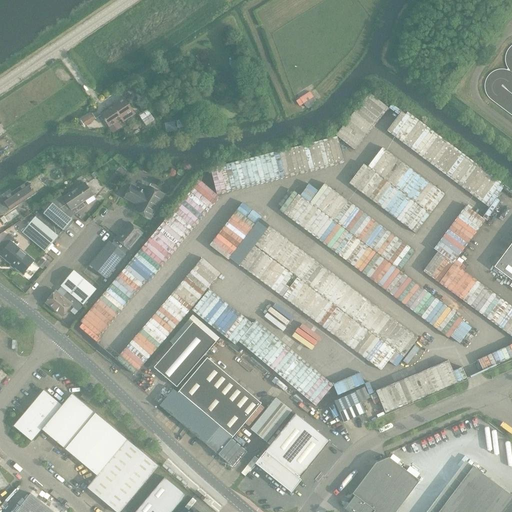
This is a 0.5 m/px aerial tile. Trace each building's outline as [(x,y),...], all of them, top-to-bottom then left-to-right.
[(216,69),(210,73),(215,78),(221,74),(216,69)] [(301,106),(307,102),(309,105),(317,100),(311,91),(297,100),(301,106)] [(338,136),(357,149),(388,105),(369,92),(338,136)] [(123,122),(135,114),(125,99),(101,115),(109,127),(109,126),(113,132),(120,127),(116,122),(121,119),(123,122)] [(141,116),(147,125),(155,120),(149,110),(141,116)] [(509,183),(401,111),(387,133),(493,204),(487,213),(489,214),(509,183)] [(81,121),(85,126),(95,119),(92,114),(81,121)] [(176,121),(177,127),(186,126),(184,119),(176,121)] [(217,191),(345,165),(339,139),(212,165),(217,191)] [(364,163),(350,184),(418,232),(446,192),(382,147),(369,166),(364,163)] [(211,208),(221,195),(199,179),(177,209),(173,209),(142,251),(142,255),(139,254),(133,262),(139,262),(140,260),(145,264),(145,270),(137,270),(135,269),(126,268),(119,277),(125,277),(125,270),(139,271),(138,278),(143,278),(143,279),(154,279),(208,207),(208,208),(211,208)] [(114,180),(110,184),(114,188),(118,183),(114,180)] [(0,216),(34,193),(28,183),(0,202),(0,216)] [(96,200),(93,196),(85,184),(63,198),(71,210),(85,200),(88,205),(96,200)] [(135,211),(150,219),(163,195),(148,187),(145,193),(132,186),(125,198),(138,205),(135,211)] [(22,232),(45,252),(48,249),(50,251),(54,246),(52,244),(58,237),(60,238),(65,232),(67,234),(76,223),(52,204),(46,212),(44,210),(37,215),(35,217),(22,232)] [(129,250),(142,234),(129,223),(116,239),(129,250)] [(267,227),(240,266),(322,322),(324,323),(325,317),(331,308),(332,309),(341,309),(352,316),(359,316),(359,320),(371,321),(373,323),(382,323),(389,328),(387,331),(390,334),(397,334),(397,339),(393,344),(400,349),(409,350),(409,345),(415,345),(416,337),(427,338),(267,227)] [(224,228),(211,244),(229,259),(243,242),(224,228)] [(0,255),(23,274),(34,261),(16,246),(19,243),(8,234),(0,243),(0,250),(2,252),(0,255)] [(126,255),(109,241),(89,265),(106,279),(126,255)] [(511,280),(511,243),(494,267),(511,280)] [(426,272),(434,276),(444,261),(435,256),(426,272)] [(198,302),(221,272),(203,258),(179,288),(182,290),(187,284),(196,291),(191,297),(198,302)] [(61,286),(68,292),(83,305),(84,305),(97,290),(74,271),(61,286)] [(113,283),(84,320),(83,328),(91,329),(89,332),(91,333),(95,333),(95,335),(101,335),(126,304),(119,299),(117,299),(123,304),(113,303),(109,299),(112,295),(113,283)] [(56,292),(47,303),(62,316),(71,306),(78,312),(83,305),(68,292),(63,298),(56,292)] [(159,312),(176,326),(194,304),(187,298),(180,307),(176,303),(177,302),(171,298),(159,312)] [(311,367),(305,365),(306,358),(258,323),(251,321),(239,312),(237,322),(239,323),(231,334),(231,335),(250,349),(255,343),(253,352),(281,373),(290,375),(280,368),(286,369),(288,359),(298,367),(297,371),(298,371),(294,377),(290,376),(288,380),(315,400),(330,380),(311,367)] [(216,342),(193,322),(154,368),(177,387),(216,342)] [(511,344),(479,359),(484,370),(511,357),(511,344)] [(200,439),(243,388),(208,358),(178,393),(173,389),(160,405),(200,439)] [(450,362),(377,388),(385,411),(469,382),(464,367),(453,370),(450,362)] [(243,388),(200,439),(233,467),(247,451),(232,438),(261,404),(243,388)] [(23,415),(13,426),(32,442),(42,430),(63,447),(81,463),(97,476),(87,488),(88,489),(116,511),(121,511),(124,509),(159,467),(127,440),(72,394),(62,406),(44,390),(23,415)] [(81,396),(88,402),(92,397),(85,391),(81,396)] [(344,423),(365,413),(356,392),(334,402),(344,423)] [(251,429),(267,442),(292,411),(276,398),(251,429)] [(296,414),(255,464),(266,472),(291,493),(302,480),(300,479),(330,442),(296,414)] [(376,463),(352,494),(355,496),(345,509),(348,511),(396,511),(420,481),(389,458),(376,463)] [(438,511),(511,511),(511,496),(473,467),(438,511)] [(165,478),(135,511),(172,511),(186,496),(165,478)] [(53,511),(30,494),(15,511),(53,511)]
